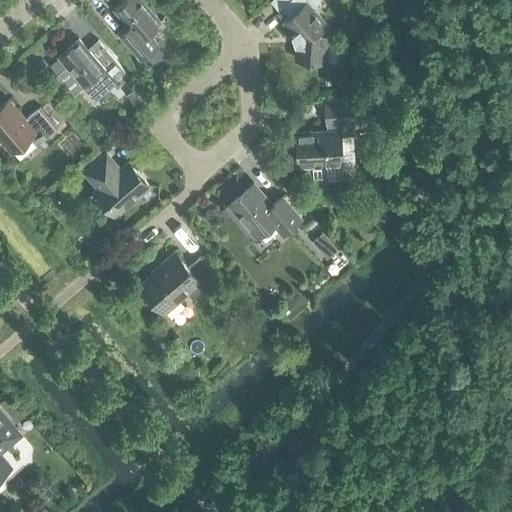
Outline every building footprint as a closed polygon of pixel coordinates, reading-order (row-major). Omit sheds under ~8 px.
[(147,32),(160,21),(142,0),(123,0),(113,9),(130,28),(121,36),(140,58),(144,55),(156,45),(157,43),(147,32)] [(308,1),(307,1),(307,0),(288,0),(286,2),(294,11),(282,22),(283,23),(283,22),(292,32),(292,33),(292,34),(293,33),(296,42),(295,42),(295,43),(296,43),(295,57),(294,56),(294,58),(303,58),(310,66),(318,59),(327,60),(329,26),(307,1),(308,1)] [(82,84),(102,68),(116,85),(128,75),(108,51),(97,60),(78,39),(58,56),(82,84)] [(156,45),(144,55),(152,63),(163,53),(156,45)] [(139,84),(127,94),(137,107),(149,97),(139,84)] [(353,134),(352,120),(361,120),(360,98),(324,100),(326,122),(327,130),(296,132),(297,163),(306,162),(308,182),(327,181),(326,164),(342,163),(341,135),(353,134)] [(36,145),(55,129),(37,107),(25,118),(8,99),(0,106),(0,139),(11,152),(29,137),(36,145)] [(149,185),(128,161),(120,168),(106,152),(83,171),(98,188),(95,191),(106,204),(110,201),(118,211),(149,185)] [(376,202),(375,173),(365,174),(366,202),(376,202)] [(281,234),(301,217),(283,196),(272,205),(253,183),(229,204),(257,236),(272,223),(281,234)] [(322,232),(316,238),(330,254),(337,249),(322,232)] [(192,298),(217,276),(200,256),(188,267),(175,252),(162,262),(165,266),(142,286),(163,312),(187,292),(192,298)] [(194,383),(202,393),(209,388),(200,377),(194,383)] [(10,393),(0,402),(17,421),(27,412),(10,393)] [(0,475),(10,467),(0,454),(0,451),(20,434),(0,410),(0,475)]
